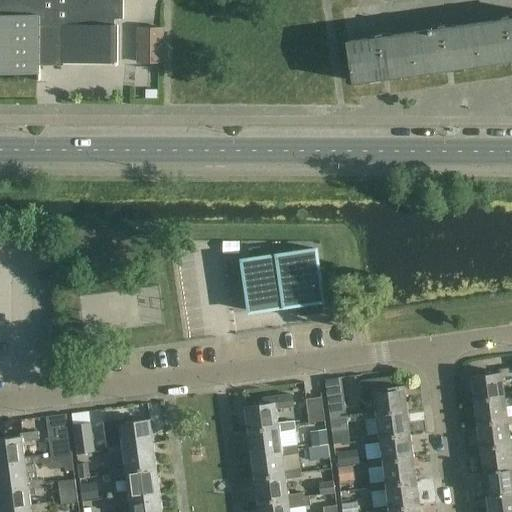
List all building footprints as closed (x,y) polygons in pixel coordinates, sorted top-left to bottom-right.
[(114,62),(114,66),(118,66),(118,25),(114,25),(114,19),(123,19),(123,0),(0,0),(0,71),(39,72),(39,80),(40,80),(40,38),(56,38),(56,39),(60,39),(60,62),(114,62)] [(511,17),(476,23),(481,64),(511,59),(511,17)] [(476,23),(412,32),(417,73),(481,64),(476,23)] [(139,62),(163,62),(163,28),(139,28),(139,62)] [(412,32),(348,41),(353,82),(417,73),(412,32)] [(248,248),(250,258),(242,260),(249,311),(298,304),(322,301),(323,301),(316,249),(261,257),(259,247),(248,248)] [(324,313),(322,301),(298,304),(300,316),(324,313)] [(355,331),(343,331),(343,344),(355,344),(355,331)] [(511,367),(500,370),(500,373),(471,377),(474,400),(505,396),(504,393),(502,377),(511,376),(511,367)] [(375,399),(376,410),(377,413),(408,409),(404,385),(393,386),(391,376),(361,380),(364,401),(375,399)] [(508,420),(507,416),(506,406),(511,404),(511,391),(504,393),(505,396),(474,400),(477,424),(508,420)] [(343,394),(327,396),(330,419),(346,417),(343,394)] [(245,407),(248,430),(279,427),(279,423),(277,408),(293,406),(291,395),(263,398),(264,404),(245,407)] [(306,399),(309,422),(325,420),(322,397),(306,399)] [(377,413),(376,410),(361,412),(362,420),(377,418),(379,434),(380,438),(411,433),(408,409),(377,413)] [(508,420),(477,424),(480,448),(511,443),(511,440),(509,425),(511,424),(511,415),(507,416),(508,420)] [(330,419),(334,444),(349,442),(346,417),(330,419)] [(121,428),(123,444),(123,448),(154,443),(151,419),(121,423),(121,420),(104,422),(105,431),(121,428)] [(248,430),(252,455),(282,450),(282,446),(280,431),(295,429),(294,420),(279,423),(279,427),(248,430)] [(64,455),(72,454),(69,427),(56,428),(57,436),(49,437),(52,457),(64,455)] [(0,464),(26,461),(26,458),(23,442),(39,440),(38,431),(20,434),(21,437),(0,439),(0,464)] [(380,438),(379,434),(364,436),(365,444),(380,442),(383,458),(383,461),(414,457),(411,433),(380,438)] [(511,443),(480,448),(484,472),(511,468),(511,449),(511,448),(511,447),(511,439),(511,440),(511,443)] [(157,467),(154,443),(123,448),(123,444),(107,446),(108,454),(118,453),(118,457),(125,456),(126,468),(127,471),(157,467)] [(252,455),(255,478),(286,474),(285,471),(283,455),(299,453),(298,444),(282,446),(282,450),(252,455)] [(72,454),(64,455),(66,470),(75,469),(72,454)] [(26,461),(0,464),(0,488),(29,484),(28,481),(38,480),(36,465),(42,464),(41,455),(26,458),(26,461)] [(383,461),(383,458),(367,460),(368,468),(383,466),(386,482),(386,485),(417,481),(414,457),(383,461)] [(128,476),(130,492),(130,495),(160,491),(157,467),(127,471),(126,468),(111,470),(112,478),(128,476)] [(255,478),(258,502),(289,498),(288,494),(286,479),(302,477),(301,468),(285,471),(286,474),(255,478)] [(511,491),(511,468),(484,472),(487,495),(511,491)] [(29,484),(0,488),(0,503),(1,511),(4,511),(32,508),(31,505),(30,494),(35,493),(34,488),(45,487),(44,479),(38,480),(28,481),(29,484)] [(386,485),(386,482),(370,484),(371,492),(387,490),(389,505),(390,508),(420,504),(417,481),(386,485)] [(335,493),(334,482),(319,484),(321,495),(335,493)] [(87,484),(88,497),(100,497),(99,483),(87,484)] [(439,505),(438,483),(420,484),(421,506),(439,505)] [(163,511),(160,491),(130,495),(130,492),(114,494),(115,502),(130,500),(131,511),(163,511)] [(511,511),(511,491),(487,495),(489,511),(511,511)] [(258,502),(259,511),(291,511),(290,507),(311,504),(310,495),(305,496),(305,492),(288,494),(289,498),(258,502)] [(47,502),(31,505),(32,508),(4,511),(38,511),(48,511),(47,502)]
